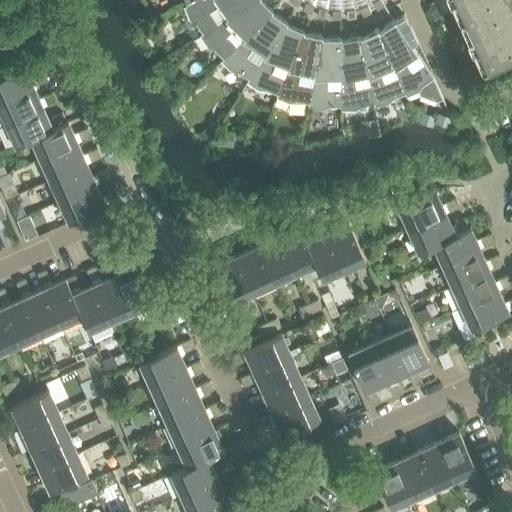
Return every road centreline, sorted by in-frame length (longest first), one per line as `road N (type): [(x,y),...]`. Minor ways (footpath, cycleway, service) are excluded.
road 1 (residential): [(292,490),(264,467),(152,220),(133,203),(0,267)]
road 2 (residential): [(292,490),(309,458),(479,386)]
